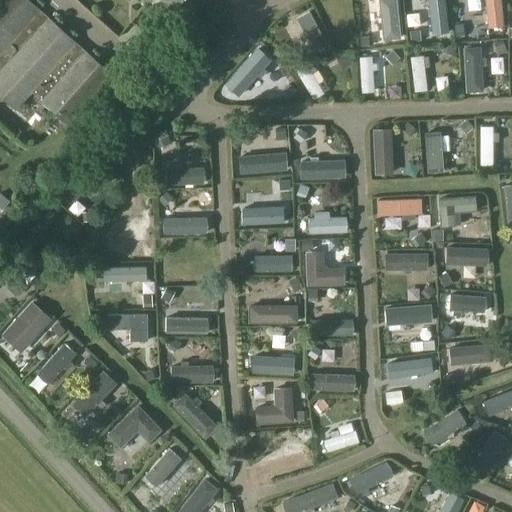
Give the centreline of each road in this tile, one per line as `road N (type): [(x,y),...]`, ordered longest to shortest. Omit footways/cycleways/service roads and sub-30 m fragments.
road 1 (unknown): [(56,0),(178,94)]
road 2 (unclassified): [(103,511),(0,400)]
